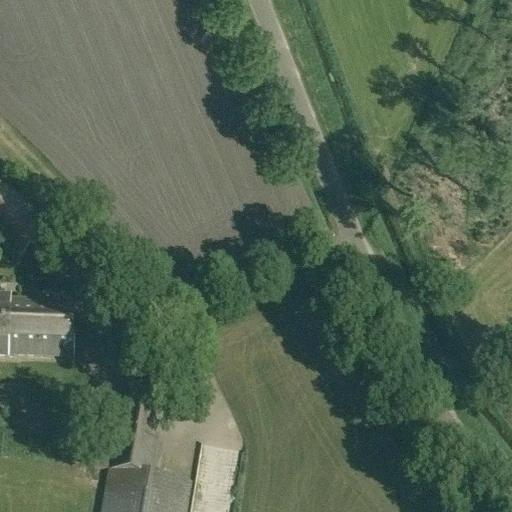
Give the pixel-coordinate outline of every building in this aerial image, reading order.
[(0,240),(19,259),(52,224),(5,179),(0,184),(0,240)] [(10,298),(0,297),(0,356),(9,357),(9,356),(10,300),(10,298)] [(75,301),(10,300),(9,356),(73,357),(75,301)] [(104,404),(94,469),(108,471),(153,476),(163,409),(119,403),(118,406),(104,404)] [(153,476),(108,471),(108,472),(101,511),(186,511),(192,482),(153,476)]
